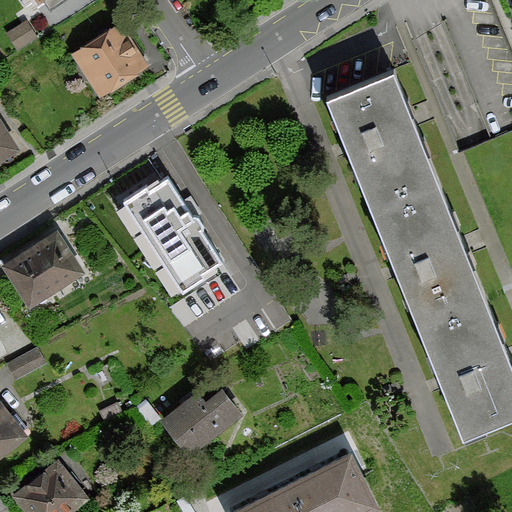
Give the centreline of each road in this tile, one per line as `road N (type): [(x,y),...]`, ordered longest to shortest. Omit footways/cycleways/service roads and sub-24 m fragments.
road 1 (tertiary): [(205,80),(0,215)]
road 2 (tertiary): [(335,0),(205,80)]
